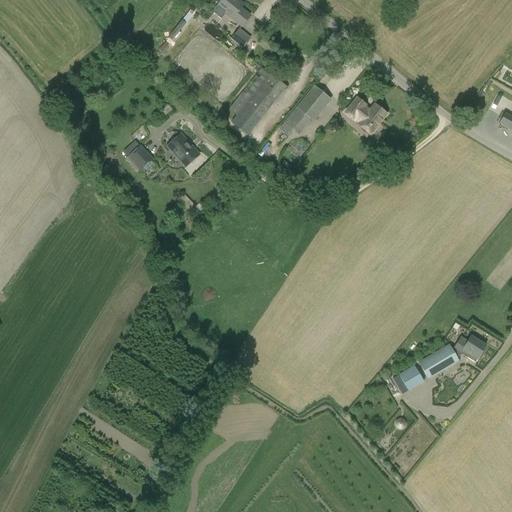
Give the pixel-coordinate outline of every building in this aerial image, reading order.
[(226,11),(224,13),(241,27),(250,15),(240,8),(243,4),(238,0),(222,0),(218,5),(226,11)] [(230,39),(242,49),(251,39),(239,29),(238,29),(233,36),(230,39)] [(247,136),(286,87),(267,72),(262,78),(264,80),(230,123),(247,136)] [(304,114),(313,122),(331,100),(313,86),(296,108),(297,109),(285,124),(292,129),(304,114)] [(367,133),(371,136),(388,114),(374,103),(369,108),(367,106),(367,105),(356,96),(343,112),(354,121),(355,120),(358,122),(356,125),(360,128),(361,130),(364,133),(367,133)] [(511,115),(506,112),(499,124),(511,130),(511,115)] [(178,135),(165,147),(185,167),(198,155),(178,135)] [(140,172),(153,159),(140,145),(126,157),(127,158),(124,160),(137,173),(139,171),(140,172)] [(174,202),(186,214),(194,205),(183,194),(179,198),(174,202)] [(460,353),(467,357),(475,362),(485,346),(471,336),(467,342),(460,337),(452,350),(449,344),(418,363),(428,379),(459,361),(457,358),(460,353)] [(398,375),(408,391),(424,382),(414,366),(398,375)]
